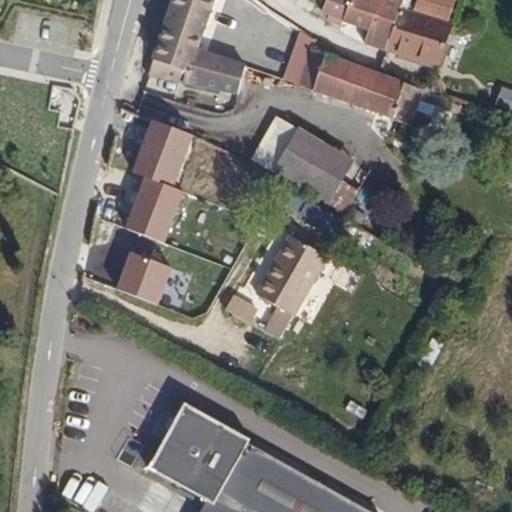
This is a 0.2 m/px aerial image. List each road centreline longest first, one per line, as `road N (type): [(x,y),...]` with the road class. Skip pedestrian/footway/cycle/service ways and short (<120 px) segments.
road 1 (unclassified): [(119,79),(62,335),(41,511)]
road 2 (residential): [(119,79),(0,54)]
